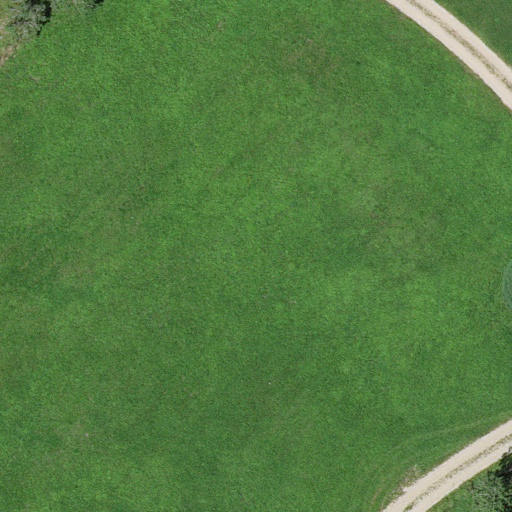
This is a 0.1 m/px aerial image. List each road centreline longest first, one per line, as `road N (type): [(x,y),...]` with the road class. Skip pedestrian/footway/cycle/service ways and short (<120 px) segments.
road 1 (track): [(511,98),(394,0)]
road 2 (track): [(405,511),(444,465),(511,429)]
